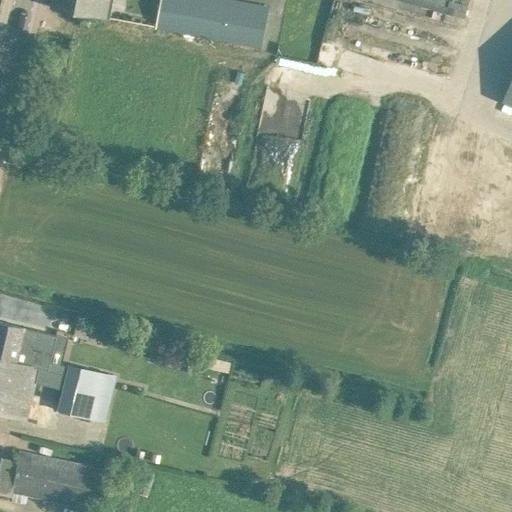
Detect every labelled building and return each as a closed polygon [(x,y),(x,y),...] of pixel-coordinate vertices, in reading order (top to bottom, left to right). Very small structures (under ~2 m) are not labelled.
[(52,0),(52,7),(109,18),(112,0),(52,0)] [(269,7),(231,0),(162,0),(157,27),(262,46),(269,7)] [(402,0),(463,16),(467,0),(402,0)] [(511,77),(503,99),(511,103),(511,77)] [(0,321),(0,413),(25,420),(38,367),(47,369),(49,358),(51,352),(55,335),(38,331),(9,324),(0,321)] [(202,352),(198,366),(207,368),(208,365),(227,370),(229,360),(202,352)] [(68,363),(56,409),(105,421),(116,374),(68,363)] [(12,491),(32,495),(104,510),(113,471),(39,456),(19,452),(17,461),(0,457),(0,458),(0,494),(11,496),(12,491)]
